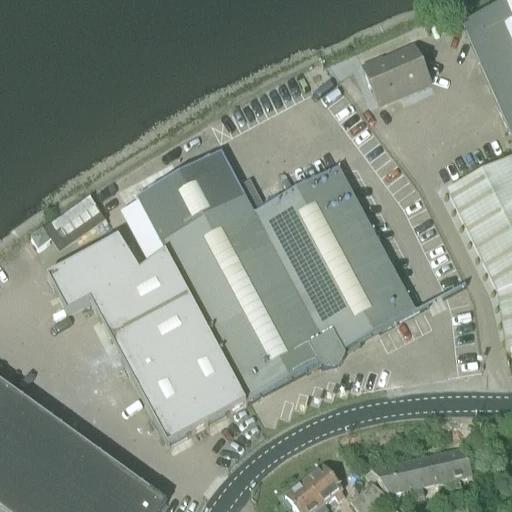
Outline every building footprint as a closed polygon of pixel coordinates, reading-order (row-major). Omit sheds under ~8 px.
[(511,6),(461,29),(511,144),(511,6)] [(362,72),(378,109),(430,87),(415,53),(383,67),(381,63),(362,72)] [(221,158),(137,203),(139,207),(159,246),(165,257),(166,257),(192,308),(217,356),(244,408),(244,409),(245,410),(247,409),(251,407),(319,370),(320,373),(337,374),(345,359),(343,356),(415,317),(338,173),(265,213),(250,184),(239,190),(221,158)] [(511,168),(449,199),(500,300),(509,360),(511,359),(511,168)] [(118,243),(83,262),(104,298),(139,277),(118,243)] [(104,298),(89,306),(113,350),(191,309),(192,308),(166,257),(165,257),(139,277),(104,298)] [(83,262),(46,281),(67,319),(89,306),(104,298),(83,262)] [(191,309),(113,350),(123,369),(131,384),(138,397),(177,377),(214,357),(217,356),(192,308),(191,309)] [(214,357),(177,377),(204,429),(244,408),(217,356),(214,357)] [(177,377),(138,397),(157,431),(166,449),(167,451),(194,436),(205,430),(204,429),(177,377)] [(0,387),(0,511),(162,511),(166,507),(10,394),(0,387)] [(429,461),(435,488),(448,485),(450,494),(461,491),(459,483),(472,480),(464,453),(429,461)] [(422,491),(435,488),(429,461),(369,474),(388,499),(393,498),(394,503),(404,501),(403,495),(411,494),(413,502),(424,500),(422,491)] [(303,485),(323,510),(334,501),(338,506),(344,501),(340,496),(342,495),(322,470),(303,485)] [(294,511),(319,511),(323,510),(303,485),(285,499),(294,511)] [(371,487),(350,504),(355,511),(371,511),(384,502),(371,487)]
